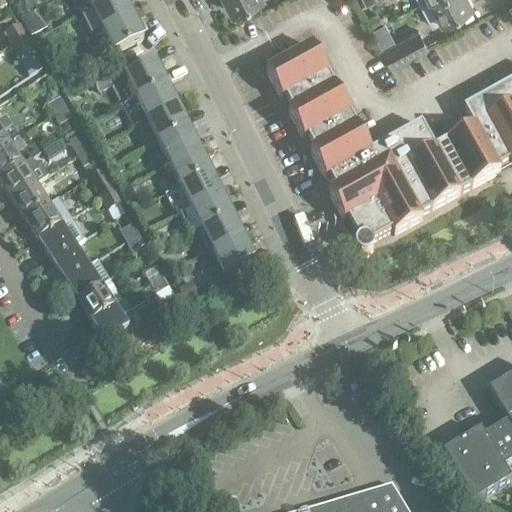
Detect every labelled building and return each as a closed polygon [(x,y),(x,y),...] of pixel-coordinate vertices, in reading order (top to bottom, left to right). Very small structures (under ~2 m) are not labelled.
[(69,0),(79,19),(117,0),(69,0)] [(132,20),(121,0),(117,0),(79,19),(90,41),(100,36),(132,20)] [(223,0),(230,13),(255,0),(223,0)] [(428,0),(420,4),(432,27),(473,4),(470,0),(428,0)] [(377,12),(366,18),(372,30),(383,23),(377,12)] [(30,38),(44,30),(34,13),(20,21),(30,38)] [(143,42),(132,20),(100,36),(111,58),(143,42)] [(5,37),(11,48),(24,41),(18,30),(5,37)] [(418,31),(383,50),(391,66),(427,47),(418,31)] [(18,59),(30,52),(24,41),(11,48),(18,59)] [(312,49),(266,74),(265,74),(281,102),(282,102),(282,103),(285,101),(290,111),(288,113),(288,114),(334,89),(312,49)] [(18,59),(29,79),(42,72),(30,52),(18,59)] [(134,104),(166,88),(154,66),(124,81),(123,81),(123,82),(134,104)] [(124,81),(119,70),(92,84),(97,95),(123,82),(123,81),(124,81)] [(511,85),(462,113),(472,131),(473,130),(499,176),(500,175),(498,172),(508,167),(510,169),(511,169),(511,170),(511,169),(511,85)] [(166,88),(134,104),(122,110),(133,132),(145,126),(177,110),(166,88)] [(310,153),(310,154),(356,129),(334,89),(288,114),(303,142),(304,142),(304,143),(307,141),(312,151),(310,153)] [(59,101),(58,101),(46,108),(52,119),(65,111),(59,101)] [(177,110),(145,126),(156,148),(187,132),(177,110)] [(65,111),(52,119),(58,129),(71,122),(65,111)] [(371,256),(372,254),(372,252),(372,250),(372,249),(371,247),(392,236),(393,239),(421,224),(419,220),(499,177),(499,176),(473,130),(472,131),(434,152),(420,128),(370,155),(378,169),(332,194),(328,196),(352,240),(348,242),(354,254),(355,256),(355,257),(356,258),(358,259),(359,260),(362,260),(365,260),(366,260),(367,260),(368,259),(369,258),(371,257),(371,256)] [(356,129),(310,154),(325,182),(326,182),(326,183),(329,181),(335,191),(332,193),(332,194),(378,169),(370,155),(356,129)] [(187,132),(156,148),(162,161),(160,163),(163,171),(167,170),(198,154),(187,132)] [(0,152),(8,148),(7,146),(0,134),(0,152)] [(0,181),(21,168),(15,158),(25,152),(18,140),(7,146),(8,148),(0,152),(0,181)] [(45,178),(72,158),(59,141),(33,161),(45,178)] [(89,153),(83,143),(71,150),(76,161),(89,153)] [(89,153),(76,161),(82,171),(95,164),(89,153)] [(167,170),(171,178),(178,191),(209,176),(198,154),(167,170)] [(32,161),(21,168),(0,181),(0,187),(11,204),(35,188),(29,180),(39,174),(32,161)] [(209,176),(178,191),(188,213),(220,197),(209,176)] [(113,195),(107,185),(95,193),(101,203),(113,195)] [(24,224),(48,209),(35,188),(11,204),(24,224)] [(113,195),(101,203),(106,213),(119,206),(113,195)] [(220,197),(188,213),(199,235),(231,219),(220,197)] [(57,202),(48,209),(24,224),(37,244),(61,229),(71,222),(57,202)] [(231,219),(199,235),(210,257),(242,241),(231,219)] [(138,238),(131,228),(119,235),(125,246),(138,238)] [(50,265),(74,249),(61,229),(37,244),(50,265)] [(138,238),(125,246),(131,256),(144,249),(138,238)] [(242,241),(210,257),(221,280),(253,264),(242,241)] [(184,243),(173,248),(177,259),(189,254),(184,243)] [(64,285),(88,269),(74,249),(50,265),(64,285)] [(101,290),(88,269),(64,285),(77,305),(101,290)] [(142,276),(149,287),(161,280),(155,269),(142,276)] [(155,298),(168,290),(161,280),(149,287),(155,298)] [(199,297),(192,285),(179,292),(185,305),(199,297)] [(90,326),(114,310),(113,309),(101,290),(77,305),(90,326)] [(104,347),(127,331),(120,320),(131,314),(123,303),(113,309),(114,310),(90,326),(104,347)] [(511,380),(488,395),(507,426),(483,441),(479,434),(441,457),(473,508),(510,484),(503,472),(511,466),(511,380)] [(404,511),(390,489),(310,511),(404,511)]
